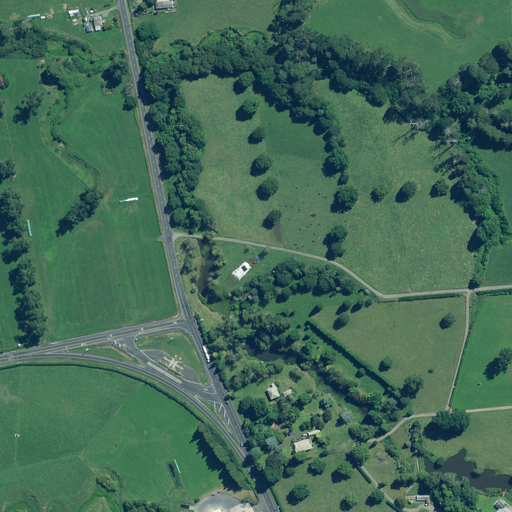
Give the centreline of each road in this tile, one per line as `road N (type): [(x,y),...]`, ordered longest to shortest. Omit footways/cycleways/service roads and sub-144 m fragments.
road 1 (primary): [(189,321),(121,0)]
road 2 (trunk): [(255,472),(213,419),(162,380),(97,358),(20,355)]
road 3 (track): [(409,511),(358,460),(356,444),(412,415),(511,407)]
road 4 (trunk): [(20,355),(189,321)]
road 5 (trunk): [(255,472),(189,321)]
